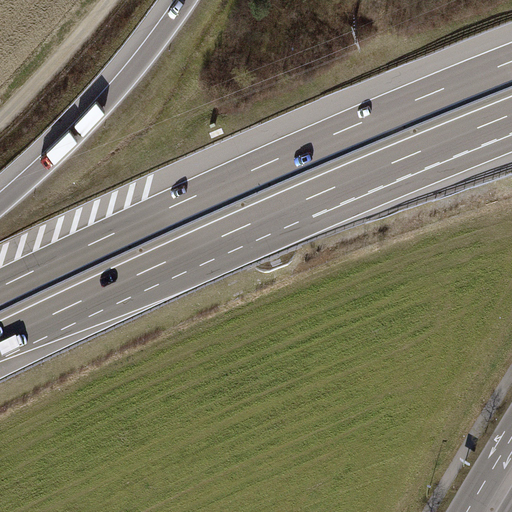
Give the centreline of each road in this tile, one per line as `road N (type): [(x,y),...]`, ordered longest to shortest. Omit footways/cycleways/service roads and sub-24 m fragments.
road 1 (motorway): [(0,342),(242,227),(511,116)]
road 2 (motorway): [(511,62),(0,287)]
road 3 (motorway): [(184,0),(104,101),(0,201)]
road 4 (track): [(108,0),(0,116)]
